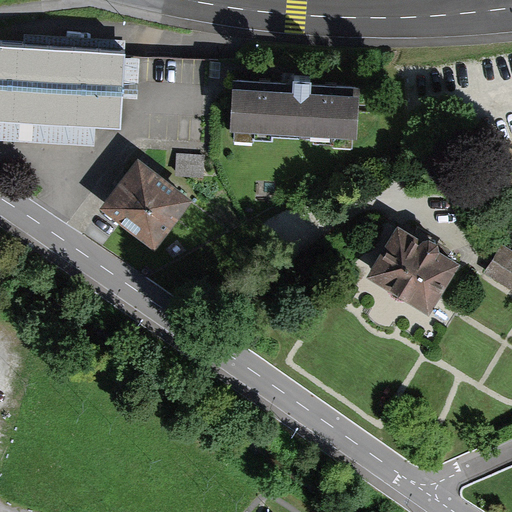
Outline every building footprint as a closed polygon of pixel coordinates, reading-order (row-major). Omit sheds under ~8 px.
[(125,56),(0,50),(0,123),(122,129),(125,56)] [(353,87),(225,82),(224,131),(352,136),(353,87)] [(191,204),(140,168),(105,218),(155,253),(191,204)] [(451,267),(391,231),(362,280),(422,316),(451,267)] [(511,258),(500,251),(484,280),(511,295),(511,258)]
